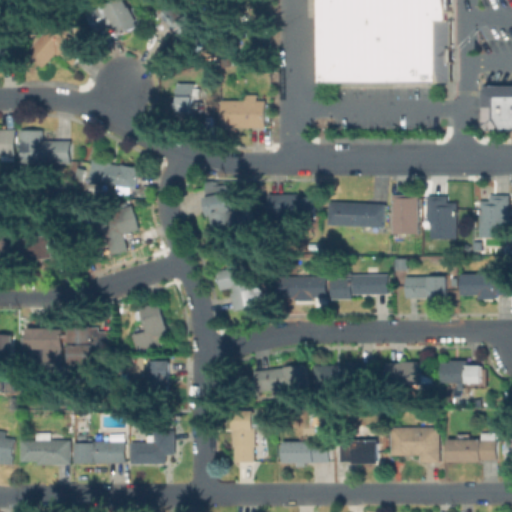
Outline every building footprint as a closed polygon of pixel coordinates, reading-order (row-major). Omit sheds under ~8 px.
[(113,0),(127,0),(131,6),(132,6),(139,19),(138,20),(140,25),(122,35),(115,21),(98,31),(88,13),(105,3),(106,4),(113,0)] [(449,0),(449,83),(320,81),(320,0),(449,0)] [(175,4),(176,6),(179,4),(187,15),(191,11),(208,31),(188,47),(162,15),(175,4)] [(66,16),(77,25),(70,33),(88,49),(89,48),(93,52),(91,54),(87,51),(75,65),(62,53),(60,55),(58,53),(45,67),(29,52),(56,22),(59,24),(66,16)] [(0,42),(19,42),(19,64),(0,64),(0,42)] [(205,99),(204,112),(194,112),(194,111),(178,111),(179,82),(196,82),(196,99),(205,99)] [(482,88),(487,83),(508,83),(507,129),(487,128),(482,125),(482,88)] [(259,93),(259,99),(267,99),(267,126),(223,126),(223,99),(247,99),(247,93),(259,93)] [(217,103),(217,104),(219,104),(219,110),(217,110),(217,111),(208,111),(208,103),(217,103)] [(0,128),(19,128),(19,155),(0,155),(0,128)] [(68,139),(69,162),(23,162),(23,129),(46,129),(46,139),(68,139)] [(114,162),(123,164),(123,163),(142,166),(138,188),(132,187),(131,194),(117,192),(119,184),(91,179),(91,178),(87,177),(88,167),(93,168),(95,158),(114,161),(114,162)] [(233,191),(236,206),(244,204),(247,219),(240,221),(244,239),(221,244),(217,226),(214,227),(208,196),(233,191)] [(318,196),(318,217),(271,218),(270,193),(302,193),(303,196),(318,196)] [(421,195),(421,233),(396,233),(396,195),(421,195)] [(510,197),(510,236),(483,236),(484,203),(494,197),(510,197)] [(130,198),(132,205),(135,204),(141,228),(126,232),(130,248),(114,253),(109,237),(100,240),(93,216),(125,207),(123,200),(130,198)] [(387,203),(386,226),(382,226),(382,232),(362,231),(363,226),(331,224),(332,200),(387,203)] [(460,209),(460,238),(432,238),(432,222),(429,214),(429,201),(460,201),(460,209)] [(0,222),(8,220),(14,238),(14,237),(20,257),(1,263),(0,260),(0,222)] [(60,221),(61,233),(70,232),(73,252),(57,254),(58,256),(28,260),(25,238),(37,236),(35,224),(60,221)] [(321,242),(321,250),(308,250),(308,242),(321,242)] [(248,256),(254,287),(264,285),(268,303),(236,310),(233,292),(236,291),(235,287),(223,289),(219,270),(220,270),(218,263),(230,261),(230,260),(248,256)] [(410,257),(410,268),(397,269),(397,257),(410,257)] [(511,272),(511,294),(498,294),(499,298),(480,298),(480,294),(463,294),(463,273),(511,272)] [(391,273),(391,293),(356,293),(356,298),(336,298),(336,277),(353,277),(353,274),(391,273)] [(330,275),(330,295),(293,295),(293,276),(330,275)] [(449,275),(449,297),(408,297),(408,275),(449,275)] [(163,302),(173,342),(155,346),(157,351),(146,352),(145,349),(140,350),(136,333),(149,330),(146,317),(141,319),(139,310),(144,309),(144,306),(163,302)] [(113,330),(114,350),(95,350),(95,363),(70,363),(70,325),(93,325),(93,326),(102,326),(102,330),(113,330)] [(54,328),(66,328),(66,356),(65,356),(65,361),(41,361),(41,347),(29,348),(30,329),(29,329),(29,326),(54,326),(54,328)] [(0,333),(15,333),(15,354),(0,354),(0,333)] [(173,359),(173,384),(171,384),(171,395),(151,395),(151,359),(173,359)] [(470,359),(470,364),(485,364),(485,382),(445,382),(445,362),(454,362),(454,359),(470,359)] [(426,360),(426,372),(436,372),(436,382),(426,382),(426,383),(390,383),(390,361),(406,362),(406,360),(426,360)] [(375,361),(376,383),(348,384),(348,388),(317,388),(317,364),(349,364),(349,361),(375,361)] [(284,388),(284,394),(275,395),(275,389),(259,391),(257,370),(308,364),(311,384),(291,387),(284,388)] [(261,422),(261,427),(258,427),(258,445),(256,445),(257,461),(237,461),(237,445),(236,445),(235,410),(256,409),(256,422),(261,422)] [(442,426),(442,461),(422,461),(422,454),(394,454),(394,427),(442,426)] [(0,429),(9,431),(8,436),(17,438),(15,454),(16,454),(15,463),(0,460),(0,429)] [(177,429),(177,453),(168,453),(168,463),(134,463),(134,441),(156,442),(157,429),(177,429)] [(53,431),(53,438),(73,438),(73,463),(40,463),(40,460),(23,460),(24,439),(38,439),(38,431),(53,431)] [(498,431),(498,438),(499,438),(499,459),(483,459),(483,461),(451,461),(450,438),(483,438),(483,431),(498,431)] [(317,436),(317,440),(332,440),(332,461),(286,462),(286,440),(308,440),(308,436),(317,436)] [(129,440),(129,461),(78,462),(78,441),(96,441),(96,439),(113,439),(114,440),(129,440)] [(381,439),(381,462),(356,462),(356,461),(344,461),(343,441),(356,441),(356,439),(381,439)]
